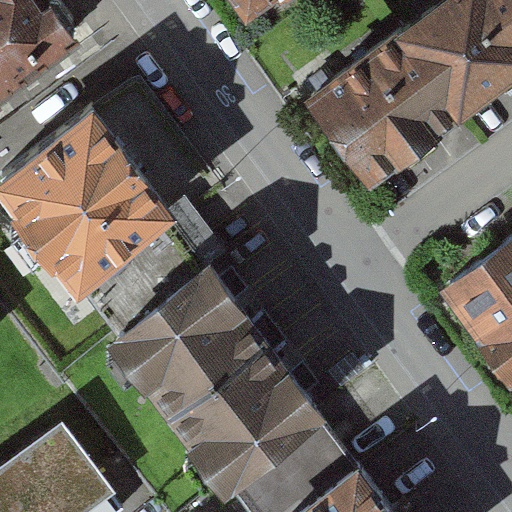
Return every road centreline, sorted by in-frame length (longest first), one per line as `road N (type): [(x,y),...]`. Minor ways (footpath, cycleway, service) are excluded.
road 1 (residential): [(167,0),(362,265)]
road 2 (residential): [(362,265),(509,460)]
road 3 (unknown): [(238,511),(107,344)]
road 4 (residential): [(511,155),(362,265)]
